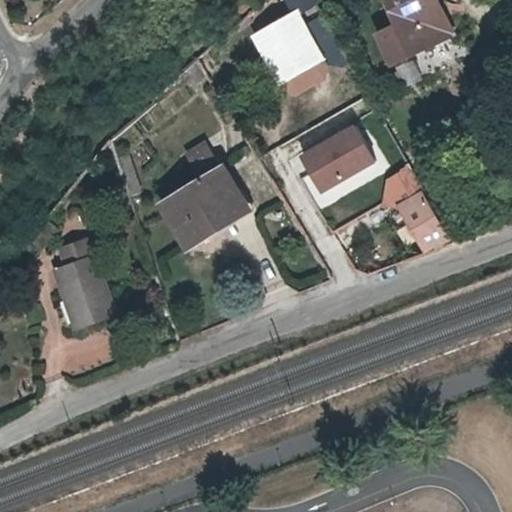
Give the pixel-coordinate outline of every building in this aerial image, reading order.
[(246,15),(256,36),(297,13),(317,3),(315,0),(266,0),(258,6),(246,15)] [(388,0),(400,25),(381,35),(393,61),(452,33),(436,0),(388,0)] [(324,16),(305,27),(297,13),(256,36),(285,87),(298,91),(325,76),(319,70),(316,71),(312,64),(324,59),(327,65),(345,68),(352,64),(324,16)] [(186,66),(195,77),(205,71),(196,57),(186,66)] [(319,70),(325,76),(327,65),(324,59),(312,64),(316,71),(319,70)] [(351,118),(295,150),(318,190),(374,157),(351,118)] [(103,148),(107,160),(118,155),(111,138),(103,148)] [(189,246),(225,226),(222,220),(248,204),(227,168),(165,204),(189,246)] [(426,193),(404,206),(430,252),(454,243),(426,193)] [(252,211),(248,204),(222,220),(225,226),(252,211)] [(62,249),(68,266),(97,257),(91,239),(62,249)] [(117,314),(97,257),(68,266),(57,270),(77,329),(117,314)]
